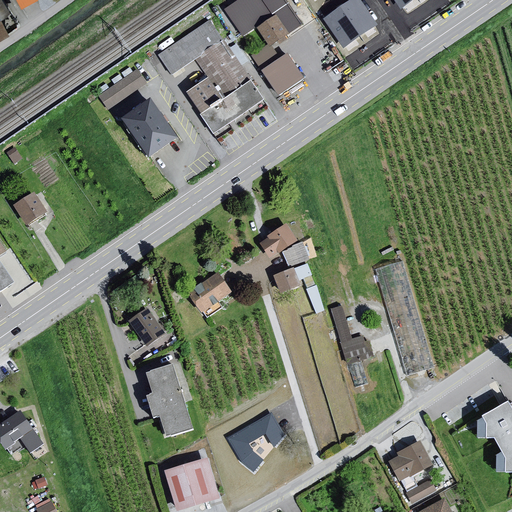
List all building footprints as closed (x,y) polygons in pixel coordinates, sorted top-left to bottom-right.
[(0,0),(0,39),(18,28),(1,0),(0,0)] [(38,0),(17,0),(22,9),(38,0)] [(268,49),(303,27),(289,8),(282,0),(244,0),(261,29),(256,32),(268,49)] [(374,23),(358,0),(353,0),(326,19),(344,45),(374,23)] [(208,24),(158,57),(173,77),(196,62),(210,80),(185,95),(200,118),(251,84),(253,83),(208,24)] [(287,57),(261,75),(278,98),(303,82),(287,57)] [(137,72),(99,98),(109,111),(148,85),(137,72)] [(200,118),(213,137),(263,104),(251,84),(200,118)] [(149,102),(120,122),(146,161),(175,141),(149,102)] [(34,194),(13,208),(25,229),(47,215),(34,194)] [(285,227),(260,245),(270,258),(275,253),(278,256),(297,244),(285,227)] [(0,292),(12,285),(0,262),(0,258),(6,254),(0,245),(0,292)] [(403,261),(376,270),(407,375),(435,367),(403,261)] [(309,265),(273,278),(278,296),(299,289),(298,283),(313,277),(309,265)] [(218,275),(187,296),(201,314),(231,295),(218,275)] [(316,311),(325,308),(318,283),(308,286),(316,311)] [(343,307),(332,310),(347,365),(371,358),(366,337),(352,341),(343,307)] [(148,310),(128,325),(147,350),(165,337),(148,310)] [(175,367),(147,376),(154,396),(148,398),(156,422),(160,421),(167,440),(197,430),(175,367)] [(511,408),(510,405),(480,423),(480,438),(496,441),(503,454),(499,458),(499,474),(511,475),(511,408)] [(19,412),(0,425),(0,444),(5,452),(33,431),(19,412)] [(284,435),(271,414),(229,438),(243,461),(254,470),(262,460),(253,452),(247,443),(266,432),(274,446),(284,435)] [(400,459),(391,463),(401,482),(433,467),(422,444),(398,455),(400,459)] [(208,460),(164,474),(176,511),(181,511),(221,500),(208,460)] [(431,480),(407,494),(413,504),(437,491),(431,480)] [(450,511),(444,500),(422,511),(450,511)] [(57,511),(53,502),(38,509),(38,511),(57,511)]
